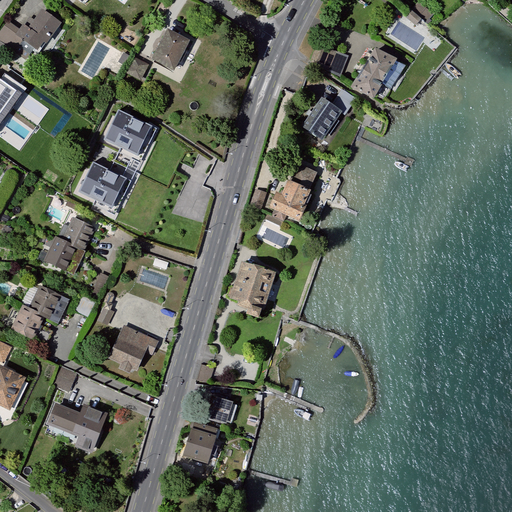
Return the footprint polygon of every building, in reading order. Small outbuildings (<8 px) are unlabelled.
[(48,46),(64,25),(44,11),(36,22),(31,18),(22,31),(10,23),(0,35),(0,41),(28,62),(36,51),(40,53),(46,44),(48,46)] [(177,73),(193,43),(170,31),(154,62),(177,73)] [(342,73),(349,54),(325,45),(318,65),(342,73)] [(373,52),(348,92),(370,106),(395,66),(373,52)] [(152,67),(136,59),(128,75),(144,83),(152,67)] [(0,85),(7,77),(0,71),(0,108),(9,97),(0,90),(0,85)] [(320,147),(341,118),(321,104),(300,132),(320,147)] [(121,112),(107,140),(141,156),(154,128),(121,112)] [(96,164),(82,193),(116,208),(129,180),(96,164)] [(311,192),(319,175),(297,164),(282,196),(277,194),(270,210),(300,224),(308,208),(306,207),(312,193),(311,192)] [(269,194),(257,191),(251,210),(264,213),(269,194)] [(98,230),(75,219),(64,243),(79,250),(86,254),(98,230)] [(64,243),(56,239),(44,263),(67,274),(79,250),(64,243)] [(250,317),(261,320),(263,311),(266,312),(278,274),(243,263),(234,289),(232,289),(230,298),(231,299),(231,301),(240,304),(239,307),(252,311),(250,317)] [(111,279),(103,275),(93,294),(102,298),(111,279)] [(73,301),(43,287),(31,311),(48,318),(62,325),(73,301)] [(31,311),(25,307),(13,331),(36,342),(48,318),(31,311)] [(122,366),(120,370),(131,375),(133,371),(137,373),(147,354),(153,357),(160,344),(126,327),(110,360),(122,366)] [(0,362),(6,365),(14,349),(0,342),(0,362)] [(216,370),(204,366),(199,381),(212,385),(216,370)] [(30,381),(1,367),(0,369),(0,408),(13,414),(30,381)] [(80,376),(63,368),(55,387),(71,394),(80,376)] [(233,401),(213,395),(206,418),(226,425),(233,401)] [(87,407),(83,416),(58,406),(50,425),(82,437),(78,447),(93,453),(108,415),(87,407)] [(186,457),(209,465),(220,431),(197,423),(186,457)]
